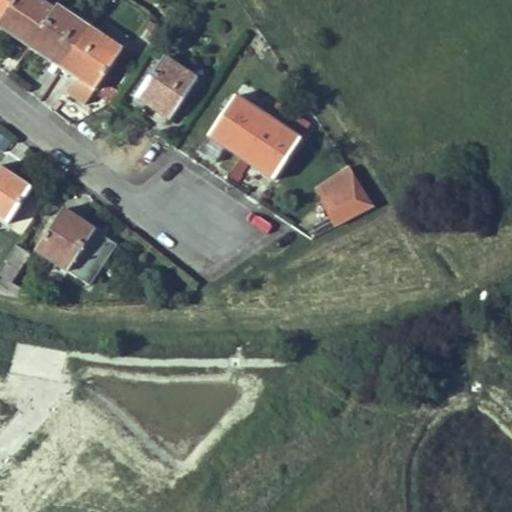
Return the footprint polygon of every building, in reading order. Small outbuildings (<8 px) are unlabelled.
[(12,0),(0,0),(0,17),(0,18),(12,0)] [(56,5),(59,0),(47,0),(45,4),(39,0),(12,0),(0,18),(0,26),(13,35),(17,28),(33,39),(56,5)] [(65,61),(88,26),(74,16),(56,5),(33,39),(28,46),(44,56),(49,49),(65,61)] [(94,18),(79,8),(74,16),(88,26),(94,18)] [(85,102),(121,49),(88,26),(65,61),(81,72),(77,78),(68,91),(85,102)] [(33,39),(17,28),(13,35),(28,46),(33,39)] [(65,61),(49,49),(44,56),(45,56),(61,67),(65,61)] [(174,111),(196,78),(163,56),(136,97),(153,108),(158,101),(174,111)] [(81,72),(65,61),(61,67),(77,78),(81,72)] [(245,151),(269,117),(274,108),(242,88),(200,150),(215,160),(225,147),(230,140),(245,151)] [(174,111),(158,101),(153,108),(169,118),(174,111)] [(290,131),(299,117),(278,103),(274,108),(269,117),(290,131)] [(278,173),(301,138),(290,131),(269,117),(245,151),(240,158),(257,169),(261,163),(278,173)] [(245,151),(230,140),(225,147),(240,158),(245,151)] [(353,173),(341,155),(330,166),(345,181),(353,173)] [(278,173),(261,163),(257,169),(274,180),(278,173)] [(0,216),(7,220),(30,187),(0,168),(0,216)] [(90,284),(116,244),(63,209),(36,249),(90,284)] [(10,284),(29,254),(16,245),(0,270),(0,292),(18,296),(20,287),(10,284)] [(27,298),(29,289),(20,287),(18,296),(27,298)]
